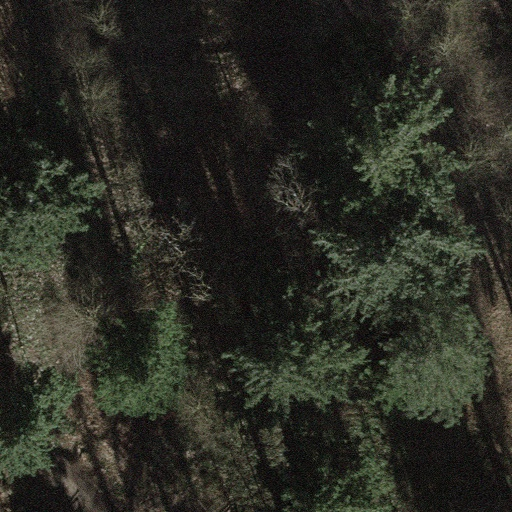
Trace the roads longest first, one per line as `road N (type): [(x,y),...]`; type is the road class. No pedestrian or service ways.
road 1 (track): [(511,387),(420,145),(353,0)]
road 2 (track): [(105,511),(0,428)]
